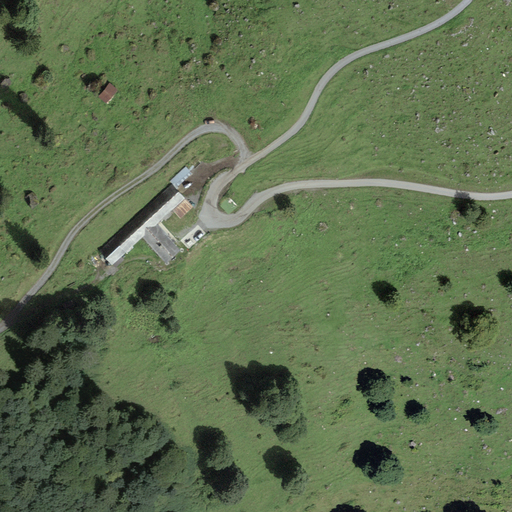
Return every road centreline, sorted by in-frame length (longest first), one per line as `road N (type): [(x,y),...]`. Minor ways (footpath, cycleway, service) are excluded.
road 1 (track): [(13,318),(88,215),(194,131),(228,131),(250,160)]
road 2 (track): [(13,318),(126,261),(171,262),(192,235)]
